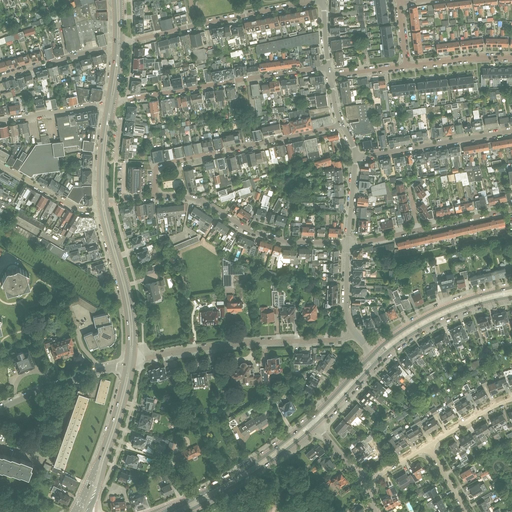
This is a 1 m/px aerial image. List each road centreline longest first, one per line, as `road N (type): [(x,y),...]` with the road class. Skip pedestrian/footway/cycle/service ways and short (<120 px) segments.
road 1 (primary): [(133,361),(129,294),(105,199),(114,101)]
road 2 (residential): [(155,196),(160,164),(341,124)]
road 3 (residential): [(114,101),(328,66)]
road 4 (residential): [(133,361),(234,344),(338,339)]
road 5 (residential): [(348,244),(284,241),(199,200),(155,196)]
road 6 (primary): [(311,418),(239,473),(175,507)]
road 7 (residential): [(511,131),(355,156)]
road 8 (primary): [(127,362),(76,511)]
road 9 (primary): [(88,511),(133,361)]
road 10 (primary): [(186,511),(316,424)]
road 11 (primary): [(100,209),(126,309),(127,362)]
road 12 (primary): [(511,287),(426,315),(373,353)]
road 13 (primary): [(379,359),(434,321),(511,296)]
road 14 (residential): [(0,409),(127,362)]
road 15 (residential): [(196,25),(323,2)]
